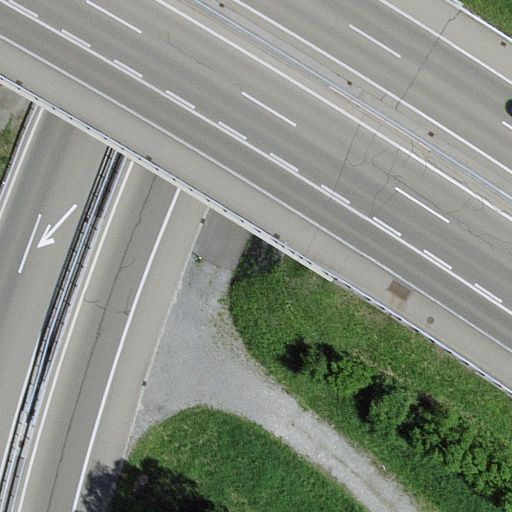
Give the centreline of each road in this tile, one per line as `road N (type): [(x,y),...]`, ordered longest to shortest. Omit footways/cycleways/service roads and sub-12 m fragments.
road 1 (motorway): [(47,511),(136,220),(240,0)]
road 2 (motorway): [(83,0),(511,268)]
road 3 (track): [(179,362),(343,0)]
road 4 (motorway): [(136,0),(63,152),(0,323)]
road 5 (motorway): [(511,130),(307,0)]
